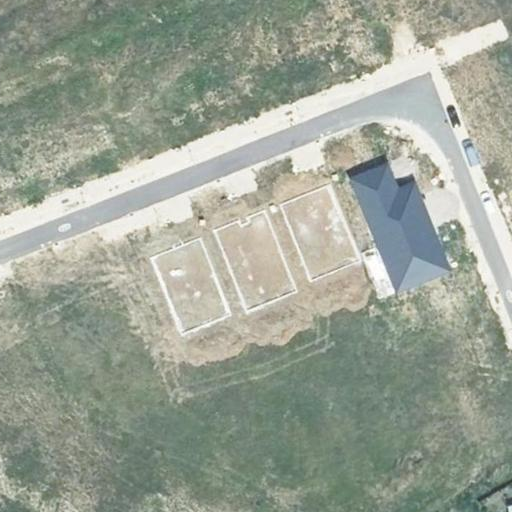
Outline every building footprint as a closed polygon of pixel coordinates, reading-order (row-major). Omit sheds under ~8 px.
[(211,109),(234,101),(207,31),(184,40),(181,33),(150,45),(172,101),(203,89),(211,109)] [(387,165),(352,179),(391,278),(413,269),(419,284),(450,272),(414,183),(397,190),(387,165)] [(331,184),(281,204),(312,281),(362,261),(331,184)] [(511,197),(494,205),(507,236),(511,233),(511,197)] [(262,210),(211,230),(244,311),(295,291),(262,210)] [(197,238),(147,258),(178,335),(228,315),(197,238)] [(413,269),(391,278),(398,293),(419,284),(413,269)]
